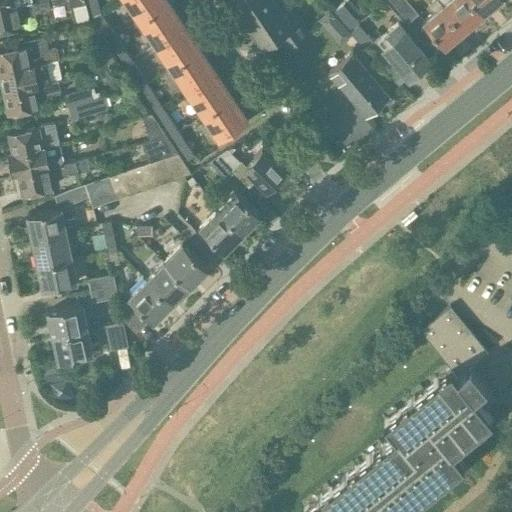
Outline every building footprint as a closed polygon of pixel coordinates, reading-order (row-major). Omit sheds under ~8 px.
[(48,0),(29,0),(0,6),(0,27),(21,23),(19,14),(50,7),(49,4),(48,0)] [(89,0),(93,14),(101,11),(98,0),(89,0)] [(163,0),(127,0),(138,17),(163,0)] [(163,0),(138,17),(155,41),(184,21),(170,0),(163,0)] [(234,0),(248,21),(276,2),(274,0),(234,0)] [(359,20),(354,15),(359,11),(349,0),(344,0),(334,9),(349,27),(359,20)] [(407,0),(392,0),(409,20),(418,12),(407,0)] [(424,19),(445,45),(465,28),(441,0),(432,0),(429,3),(434,10),(424,19)] [(441,0),(465,28),(484,12),(473,0),(441,0)] [(473,0),(484,12),(498,0),(473,0)] [(276,2),(248,21),(263,43),(277,34),(285,46),(308,30),(300,18),(291,25),(276,2)] [(108,37),(115,33),(101,11),(93,14),(108,37)] [(200,44),(184,21),(155,41),(170,64),(200,44)] [(360,21),(350,30),(364,45),(373,36),(360,21)] [(398,22),(378,39),(409,75),(429,58),(398,22)] [(131,57),(115,33),(108,37),(124,61),(131,57)] [(0,48),(0,69),(34,62),(57,57),(55,45),(48,47),(45,34),(23,39),(24,44),(0,48)] [(170,64),(186,88),(216,68),(200,44),(170,64)] [(116,61),(107,48),(97,50),(101,65),(116,61)] [(353,49),(343,57),(329,69),(366,112),(389,92),(353,49)] [(0,69),(4,90),(38,82),(49,80),(58,78),(62,77),(57,57),(34,62),(0,69)] [(140,85),(146,81),(131,57),(124,61),(140,85)] [(232,92),(216,68),(186,88),(202,112),(232,92)] [(49,80),(38,82),(4,90),(9,110),(38,103),(36,94),(61,89),(58,78),(49,80)] [(140,85),(155,108),(162,104),(146,81),(140,85)] [(70,105),(93,97),(90,85),(66,92),(70,105)] [(212,132),(219,144),(236,133),(232,128),(249,117),(232,92),(202,112),(215,130),(212,132)] [(105,94),(93,97),(70,105),(73,118),(109,107),(105,94)] [(178,128),(162,104),(155,108),(171,133),(178,128)] [(142,115),(149,138),(165,132),(151,112),(142,115)] [(13,151),(56,141),(52,121),(9,131),(13,151)] [(149,160),(155,159),(165,155),(177,151),(165,132),(149,138),(142,140),(149,160)] [(61,163),(56,141),(13,151),(9,151),(13,173),(18,172),(61,163)] [(181,148),(187,157),(194,153),(188,143),(181,148)] [(227,147),(217,153),(233,169),(241,161),(227,147)] [(262,147),(245,164),(267,186),(283,169),(262,147)] [(191,171),(177,151),(165,155),(173,177),(191,171)] [(233,169),(217,153),(207,160),(225,177),(233,169)] [(173,177),(165,155),(155,159),(162,181),(173,177)] [(88,157),(61,163),(18,172),(22,191),(49,186),(48,177),(90,168),(88,157)] [(162,181),(155,159),(149,160),(143,163),(150,185),(162,181)] [(150,185),(143,163),(132,166),(139,189),(150,185)] [(132,166),(126,168),(120,170),(128,193),(139,189),(132,166)] [(109,174),(117,197),(128,193),(120,170),(109,174)] [(93,204),(117,197),(109,174),(85,182),(93,204)] [(217,206),(242,232),(260,214),(235,189),(217,206)] [(27,213),(32,238),(67,230),(77,228),(74,217),(64,219),(62,205),(27,213)] [(224,250),(242,232),(217,206),(199,224),(224,250)] [(114,233),(111,220),(102,221),(105,235),(114,233)] [(151,232),(151,223),(137,223),(137,232),(151,232)] [(72,255),(67,230),(32,238),(37,262),(72,255)] [(114,233),(105,235),(107,247),(116,245),(114,233)] [(182,241),(164,259),(189,285),(207,267),(182,241)] [(116,245),(107,247),(111,264),(120,262),(116,245)] [(77,280),(72,255),(37,262),(43,287),(77,280)] [(172,302),(189,285),(164,259),(146,277),(172,302)] [(471,283),(493,293),(504,270),(483,260),(471,283)] [(91,288),(115,283),(113,272),(89,277),(91,288)] [(154,320),(172,302),(146,277),(128,295),(154,320)] [(115,283),(91,288),(93,299),(118,294),(115,283)] [(52,333),(87,326),(82,302),(47,309),(52,333)] [(123,319),(104,323),(109,348),(128,344),(123,319)] [(92,351),(87,326),(52,333),(58,359),(92,351)] [(400,511),(463,460),(453,447),(492,415),(485,407),(491,402),(489,399),(489,392),(492,390),(471,363),(488,350),(471,329),(441,354),(450,365),(384,419),(395,432),(304,507),(307,511),(400,511)] [(63,378),(60,360),(39,364),(43,383),(63,378)]
